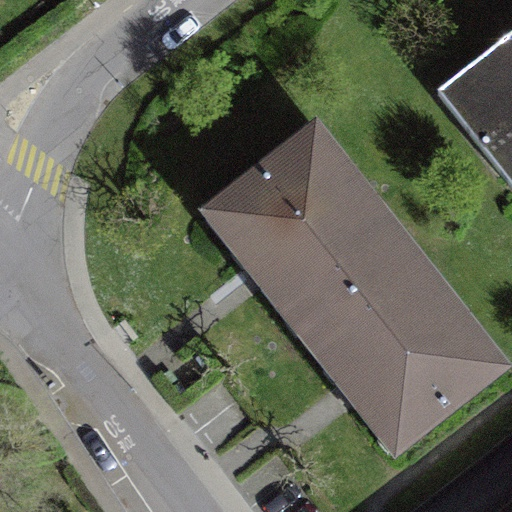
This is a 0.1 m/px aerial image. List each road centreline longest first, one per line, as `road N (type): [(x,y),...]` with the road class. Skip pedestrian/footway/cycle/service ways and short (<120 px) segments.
road 1 (tertiary): [(184,0),(100,67),(36,160),(0,262)]
road 2 (tertiary): [(182,511),(0,262)]
